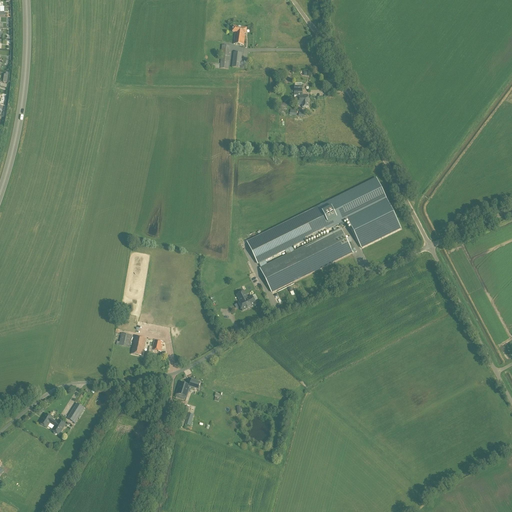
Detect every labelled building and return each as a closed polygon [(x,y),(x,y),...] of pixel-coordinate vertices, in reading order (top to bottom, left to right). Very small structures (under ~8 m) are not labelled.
[(246,34),(247,28),(233,27),(233,32),(235,32),(234,44),(244,46),(245,34),(246,34)] [(228,69),(230,46),(222,46),(220,68),(228,69)] [(244,62),(241,62),(242,54),(234,53),(232,68),(240,69),(243,69),(244,67),(246,67),(247,62),(244,61),(244,62)] [(308,108),(308,95),(302,95),(302,87),(295,86),(294,96),(298,96),(298,106),(302,106),(302,108),(308,108)] [(287,255),(267,265),(259,268),(271,293),(353,253),(341,229),(294,251),(292,248),(347,221),(361,249),(401,229),(376,178),(246,242),(258,265),(265,261),(285,251),(287,255)] [(248,299),(244,292),(237,295),(240,302),(238,303),(242,311),(256,304),(252,296),(248,299)] [(129,348),(132,336),(121,333),(119,342),(117,342),(116,345),(129,348)] [(143,357),(146,339),(135,336),(131,354),(143,357)] [(161,352),(163,342),(154,340),(152,350),(161,352)] [(190,386),(187,385),(180,383),(176,394),(187,397),(188,392),(190,392),(191,388),(198,390),(200,383),(196,381),(192,380),(190,386)] [(75,424),(84,408),(77,404),(68,419),(75,424)] [(188,413),(190,407),(184,405),(182,411),(177,425),(183,427),(188,413)] [(190,427),(194,415),(188,413),(184,425),(190,427)] [(52,425),(55,422),(52,420),(53,419),(46,414),(40,424),(47,428),(50,423),(52,425)] [(55,422),(52,425),(55,427),(52,431),(54,432),(54,433),(54,434),(55,435),(56,435),(57,435),(58,434),(59,435),(66,425),(59,421),(57,423),(55,422)]
